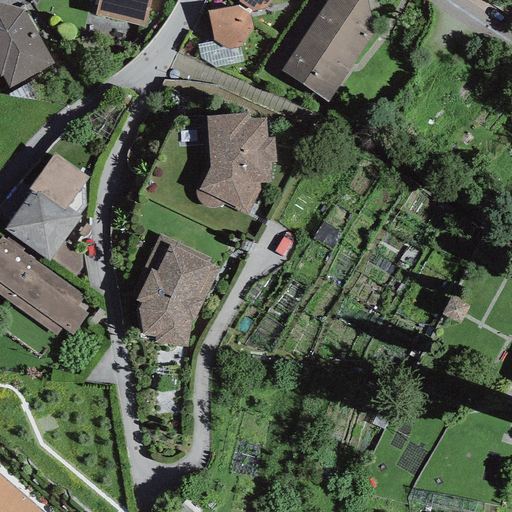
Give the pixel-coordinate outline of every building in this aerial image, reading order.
[(0,0),(0,76),(3,74),(8,88),(53,63),(23,7),(0,0)] [(150,0),(98,0),(95,14),(145,26),(150,0)] [(237,0),(238,1),(253,10),(266,5),(269,0),(237,0)] [(368,0),(325,0),(283,71),(330,100),(375,28),(368,0)] [(236,6),(207,10),(212,40),(227,49),(240,44),(253,27),(250,14),(236,6)] [(207,123),(202,123),(205,166),(199,178),(197,182),(195,186),(195,191),(196,195),(198,200),(202,203),(206,206),(209,207),(212,207),(216,207),(219,207),(223,205),(225,203),(248,214),(260,190),(254,188),(254,182),(269,181),(269,160),(275,160),(274,136),(266,137),(265,116),(248,117),(249,111),(206,114),(207,123)] [(88,176),(54,152),(29,186),(33,189),(5,228),(50,260),(51,257),(63,241),(82,215),(68,205),(88,176)] [(174,241),(159,233),(129,295),(140,301),(136,309),(141,336),(154,337),(153,341),(187,346),(190,319),(193,321),(219,268),(211,265),(212,263),(172,244),(174,241)] [(84,295),(1,235),(0,235),(0,293),(56,334),(61,327),(72,335),(88,314),(77,306),(84,295)] [(82,254),(63,241),(51,257),(75,274),(81,267),(82,254)] [(466,305),(451,297),(444,312),(458,319),(466,305)] [(45,511),(0,472),(0,511),(45,511)]
